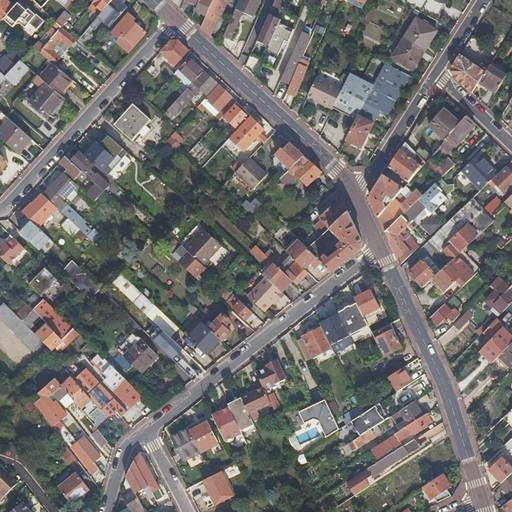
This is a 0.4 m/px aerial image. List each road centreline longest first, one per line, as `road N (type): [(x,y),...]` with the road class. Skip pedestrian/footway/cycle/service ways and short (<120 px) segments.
road 1 (residential): [(146,433),(380,250)]
road 2 (residential): [(380,250),(443,383),(481,502)]
road 3 (residential): [(174,19),(0,208)]
road 4 (residential): [(174,19),(353,192)]
road 5 (residential): [(353,192),(435,73)]
